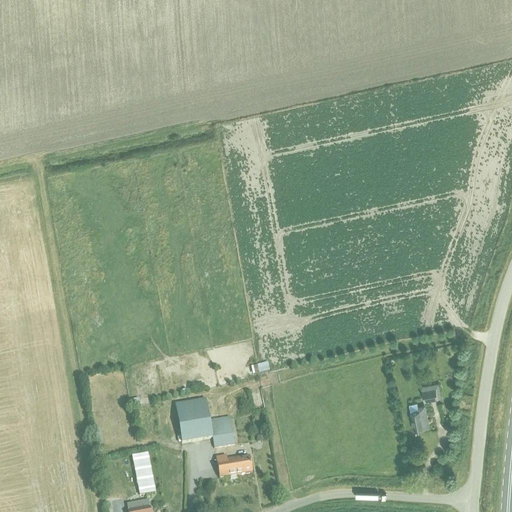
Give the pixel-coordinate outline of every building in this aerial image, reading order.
[(266,364),(252,367),(254,377),(269,374),(266,364)] [(438,399),(435,385),(421,387),(424,402),(438,399)] [(213,449),(234,446),(229,418),(209,422),(205,400),(174,405),(181,444),(212,439),(213,449)] [(410,412),(414,431),(429,428),(425,405),(418,407),(419,411),(410,412)] [(143,455),(131,457),(138,496),(150,494),(154,494),(147,454),(143,455)] [(219,479),(252,474),(249,457),(226,461),(226,457),(215,458),(219,479)] [(127,506),(127,511),(149,511),(147,502),(127,506)]
